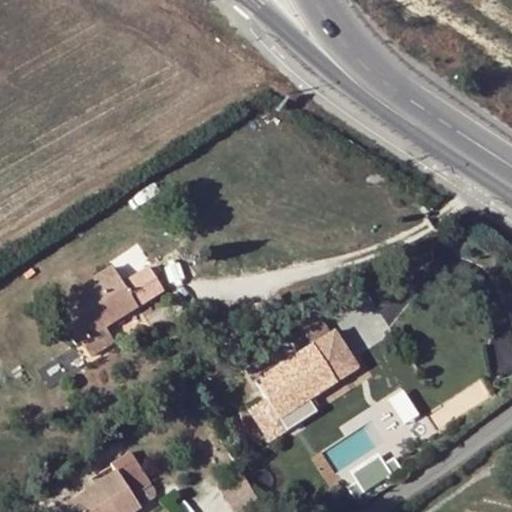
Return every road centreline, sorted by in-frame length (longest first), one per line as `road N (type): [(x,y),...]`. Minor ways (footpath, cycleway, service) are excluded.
road 1 (secondary): [(511,188),(375,99),(331,54)]
road 2 (unclassified): [(368,511),(511,412)]
